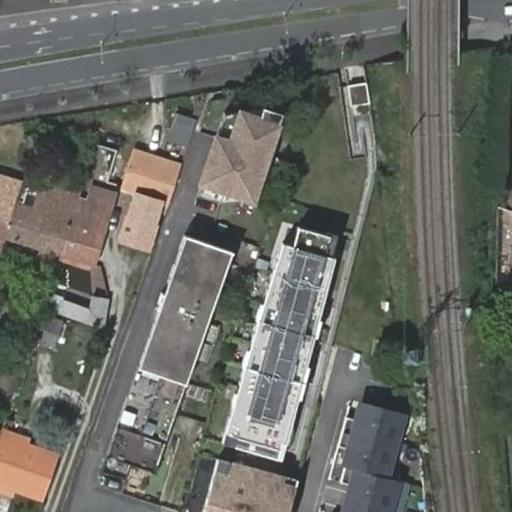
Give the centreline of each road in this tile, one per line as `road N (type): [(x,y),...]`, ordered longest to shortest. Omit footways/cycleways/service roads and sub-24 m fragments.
road 1 (secondary): [(0,84),(511,6)]
road 2 (secondary): [(307,0),(0,48)]
